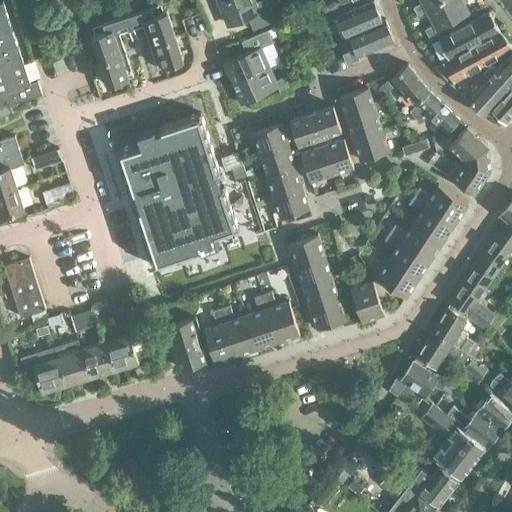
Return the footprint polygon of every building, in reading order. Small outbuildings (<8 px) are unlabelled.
[(0,0),(0,45),(17,40),(4,0),(0,0)] [(254,30),(277,20),(269,0),(258,0),(254,2),(253,0),(220,0),(230,24),(249,16),(254,30)] [(335,5),(322,10),(327,21),(339,15),(347,35),(350,34),(388,20),(387,18),(384,19),(375,0),(373,0),(339,14),(335,5)] [(426,6),(438,0),(423,0),(424,1),(415,6),(419,14),(428,9),(426,6)] [(438,0),(426,6),(428,9),(435,23),(426,28),(430,36),(440,31),(438,29),(471,12),(464,0),(438,0)] [(92,35),(96,47),(109,85),(134,76),(119,32),(129,29),(133,41),(138,39),(134,27),(144,24),(159,68),(184,60),(167,10),(160,12),(158,5),(97,25),(99,33),(92,35)] [(450,57),(472,45),(501,28),(491,10),(440,37),(450,57)] [(359,54),(396,39),(388,20),(350,34),(356,48),(344,53),(348,63),(361,58),(359,54)] [(452,82),(462,92),(468,86),(459,78),(504,54),(507,58),(511,50),(511,41),(502,29),(501,28),(472,45),(450,57),(437,65),(452,82)] [(234,81),(270,65),(262,46),(274,41),(268,29),(257,34),(261,45),(225,61),(234,81)] [(43,92),(38,78),(30,81),(17,40),(0,45),(0,104),(9,101),(10,103),(43,92)] [(492,108),(511,85),(511,50),(507,58),(470,99),(486,115),(492,108)] [(416,102),(417,101),(418,101),(431,90),(409,62),(393,74),(416,102)] [(281,91),(283,90),(293,85),(288,75),(277,80),(270,65),(234,81),(242,101),(279,86),(281,91)] [(380,85),(384,92),(393,86),(387,79),(380,85)] [(348,116),(377,106),(370,85),(341,94),(348,116)] [(511,85),(492,108),(506,123),(511,116),(511,85)] [(461,118),(431,90),(418,101),(448,131),(461,118)] [(317,124),(321,136),(342,129),(334,104),(313,111),(317,124)] [(377,106),(348,116),(355,137),(384,128),(377,106)] [(220,171),(201,111),(195,113),(194,114),(160,125),(154,127),(136,133),(120,138),(123,147),(117,149),(132,194),(135,193),(139,205),(136,206),(155,265),(196,252),(195,249),(200,247),(201,250),(219,244),(216,235),(239,228),(224,182),(221,183),(217,172),(220,171)] [(321,136),(317,124),(313,111),(291,119),(299,143),(321,136)] [(261,152),(290,143),(282,121),(254,131),(261,152)] [(450,144),(467,159),(491,156),(489,145),(468,125),(450,144)] [(355,137),(362,159),(391,149),(384,128),(355,137)] [(0,166),(23,159),(15,134),(0,139),(0,138),(0,166)] [(323,144),(333,173),(354,166),(345,137),(323,144)] [(403,145),(406,153),(431,145),(428,137),(403,145)] [(290,143),(261,152),(268,173),(296,164),(290,143)] [(333,173),(323,144),(302,151),(311,180),(333,173)] [(36,168),(63,159),(60,148),(32,157),(36,168)] [(243,163),(239,150),(222,156),(226,169),(243,163)] [(491,156),(467,159),(454,178),(476,192),(492,168),(491,156)] [(296,164),(268,173),(275,194),(303,185),(296,164)] [(0,192),(18,186),(11,165),(0,168),(0,192)] [(47,202),(75,193),(71,181),(43,191),(47,202)] [(415,193),(457,221),(469,202),(439,182),(432,194),(420,186),(415,193)] [(303,185),(275,194),(282,216),(311,206),(303,185)] [(18,186),(0,192),(0,217),(26,209),(18,186)] [(457,221),(415,193),(410,201),(422,209),(415,220),(444,239),(457,221)] [(507,217),(511,220),(511,196),(500,211),(507,217)] [(511,220),(507,217),(451,298),(469,310),(478,298),(511,249),(511,220)] [(391,230),(432,258),(444,239),(415,220),(408,230),(396,223),(391,230)] [(432,258),(391,230),(386,238),(397,246),(390,257),(420,276),(432,258)] [(298,263),(327,254),(319,232),(291,242),(298,263)] [(327,254),(298,263),(305,284),(334,275),(327,254)] [(46,308),(30,257),(5,265),(21,316),(46,308)] [(391,296),(396,288),(407,295),(420,276),(390,257),(376,278),(391,296)] [(334,275),(305,284),(312,305),(340,296),(334,275)] [(386,312),(386,311),(382,299),(391,296),(376,278),(352,286),(364,319),(386,312)] [(264,293),(279,340),(301,333),(289,299),(277,304),(272,290),(264,293)] [(247,313),(258,347),(279,340),(264,293),(255,296),(259,309),(247,313)] [(340,296),(312,305),(319,327),(348,317),(340,296)] [(478,298),(469,310),(469,315),(486,326),(493,317),(497,312),(478,298)] [(222,307),(237,354),(258,347),(247,313),(235,317),(231,304),(222,307)] [(96,305),(73,312),(77,326),(100,319),(96,305)] [(467,351),(468,350),(476,340),(468,335),(469,333),(461,327),(468,317),(449,305),(434,329),(467,351)] [(237,354),(222,307),(213,310),(217,323),(204,328),(216,361),(237,354)] [(75,327),(71,315),(64,318),(67,329),(75,327)] [(182,368),(207,360),(192,316),(168,324),(182,368)] [(505,328),(493,317),(486,326),(498,336),(505,328)] [(106,340),(115,370),(139,362),(135,350),(151,345),(144,321),(142,321),(143,323),(127,328),(129,333),(106,340)] [(37,328),(39,336),(50,332),(48,324),(37,328)] [(467,351),(434,329),(418,353),(437,365),(443,356),(458,365),(461,361),(465,365),(474,355),(468,350),(467,351)] [(81,348),(90,377),(115,370),(106,340),(81,348)] [(33,382),(39,381),(42,391),(67,384),(58,355),(55,346),(21,356),(24,367),(28,366),(33,382)] [(90,377),(81,348),(58,355),(67,384),(90,377)] [(488,367),(474,356),(466,366),(479,377),(488,367)] [(398,392),(407,380),(427,393),(440,375),(415,358),(403,377),(399,378),(392,388),(398,392)] [(490,382),(498,389),(511,402),(511,374),(511,375),(504,368),(500,370),(492,378),(490,382)] [(459,383),(456,380),(450,376),(450,377),(447,380),(442,388),(451,394),(459,383)] [(478,408),(501,427),(511,413),(511,407),(491,391),(478,408)] [(434,455),(462,477),(486,446),(458,424),(457,426),(453,422),(455,419),(440,407),(430,419),(450,434),(434,455)] [(501,427),(478,408),(465,425),(489,443),(501,427)] [(411,482),(421,490),(440,505),(460,480),(441,465),(432,477),(422,468),(411,482)] [(390,473),(380,484),(395,496),(404,485),(390,473)] [(388,511),(435,511),(439,507),(410,484),(388,511)]
